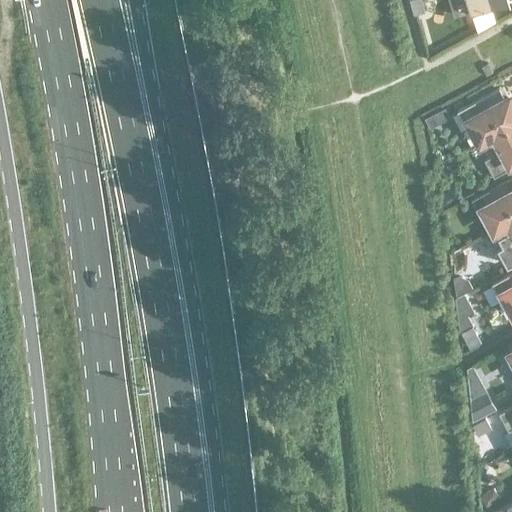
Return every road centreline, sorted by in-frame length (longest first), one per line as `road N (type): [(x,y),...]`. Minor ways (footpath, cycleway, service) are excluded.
road 1 (trunk): [(188,511),(142,210),(98,0)]
road 2 (trunk): [(222,511),(133,0)]
road 3 (trunk): [(42,0),(92,264),(115,511)]
road 4 (trunk): [(0,132),(35,362),(46,511)]
